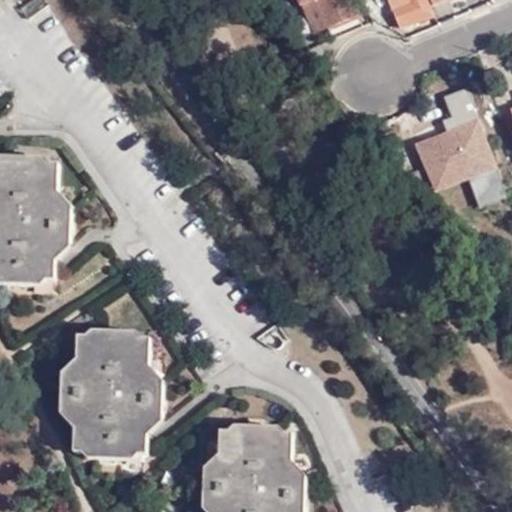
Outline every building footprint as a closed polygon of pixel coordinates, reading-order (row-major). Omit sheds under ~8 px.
[(328,29),(358,16),(350,0),(298,0),(301,6),(315,0),(328,29)] [(314,35),(328,29),(315,0),(301,6),(314,35)] [(387,0),(401,30),(433,15),(425,0),(387,0)] [(491,144),(486,131),(474,136),(479,148),(491,144)] [(469,180),(501,167),(491,144),(479,148),(474,136),(439,150),(440,151),(421,159),(433,188),(467,176),(469,180)] [(58,235),(70,236),(71,215),(56,215),(57,169),(39,169),(39,161),(6,160),(6,166),(0,165),(0,282),(6,283),(5,291),(33,291),(34,286),(56,286),(57,246),(58,235)] [(490,196),(486,184),(474,188),(482,211),(490,208),(485,198),(490,196)] [(69,247),(70,236),(58,235),(57,246),(62,247),(69,247)] [(148,405),(162,406),(163,389),(147,388),(149,342),(128,341),(128,334),(98,333),(97,340),(78,339),(77,383),(64,383),(63,415),(75,415),(74,457),(97,457),(97,462),(126,463),(126,458),(146,458),(148,420),(148,405)] [(162,420),(162,406),(148,405),(148,420),(154,420),(162,420)] [(291,494),(306,494),(306,481),(292,480),(293,435),(272,434),(272,428),(242,427),(242,434),(221,433),(220,477),(207,477),(207,506),(220,507),(219,511),(290,511),(291,511),(291,494)] [(307,510),(306,494),(291,494),(291,511),(299,511),(307,510)]
